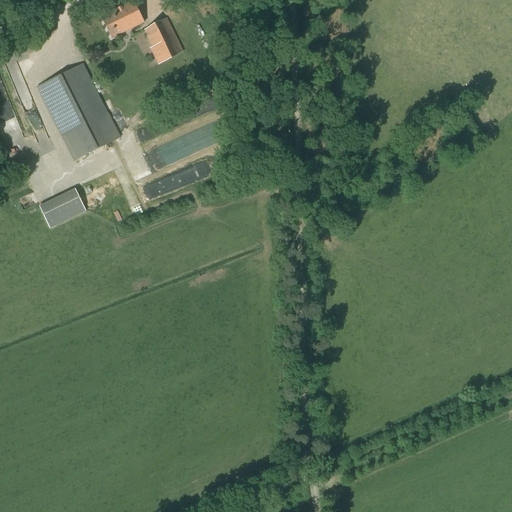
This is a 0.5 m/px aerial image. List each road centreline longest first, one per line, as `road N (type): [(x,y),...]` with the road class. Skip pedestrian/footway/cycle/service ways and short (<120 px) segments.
road 1 (track): [(294,0),(312,481)]
road 2 (track): [(312,481),(511,395)]
